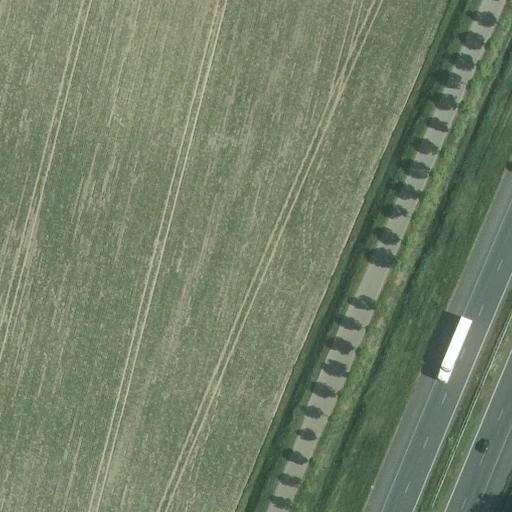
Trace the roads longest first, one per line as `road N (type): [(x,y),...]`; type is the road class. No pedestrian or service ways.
road 1 (unclassified): [(276,511),(493,0)]
road 2 (motorway): [(511,235),(397,511)]
road 3 (motorway): [(462,511),(511,392)]
